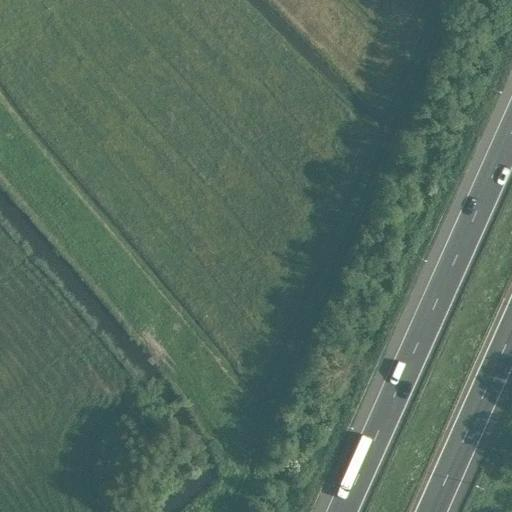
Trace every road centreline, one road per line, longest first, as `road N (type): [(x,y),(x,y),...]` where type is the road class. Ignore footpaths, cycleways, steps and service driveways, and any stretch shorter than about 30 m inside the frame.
road 1 (motorway): [(511,123),(340,511)]
road 2 (motorway): [(427,511),(511,321)]
